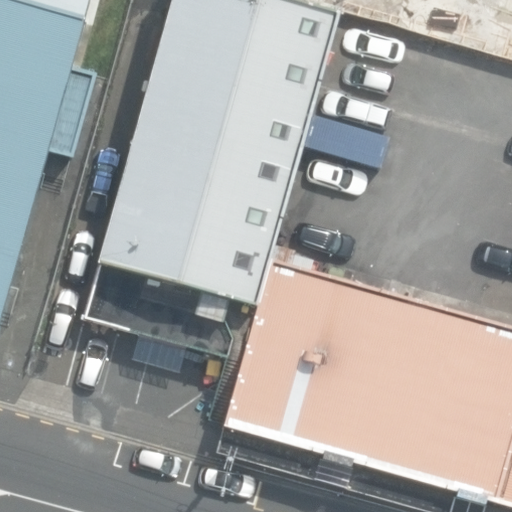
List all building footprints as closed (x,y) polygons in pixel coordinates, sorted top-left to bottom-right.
[(95,24),(7,0),(0,0),(0,343),(9,346),(95,24)] [(343,13),(294,0),(175,0),(104,259),(260,300),(271,264),(343,13)] [(510,0),(294,0),(343,13),(496,54),(510,0)] [(511,0),(510,0),(496,54),(511,58),(511,0)] [(511,332),(271,264),(260,300),(224,415),(511,496),(511,332)]
